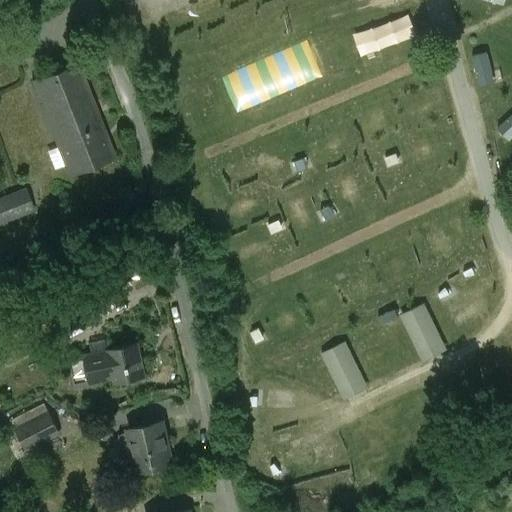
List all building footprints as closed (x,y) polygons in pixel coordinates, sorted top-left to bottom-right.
[(482,86),(498,82),(489,50),(473,55),(482,86)] [(76,61),(32,78),(68,170),(112,153),(76,61)] [(510,140),(511,138),(511,114),(499,127),(510,140)] [(27,185),(0,195),(0,226),(38,212),(27,185)] [(432,263),(458,250),(442,218),(416,230),(432,263)] [(432,283),(449,315),(475,301),(458,269),(432,283)] [(87,343),(89,353),(91,361),(109,358),(107,349),(105,339),(87,343)] [(138,343),(107,349),(109,358),(113,377),(114,383),(145,377),(138,343)] [(113,377),(109,358),(91,361),(89,353),(66,357),(72,385),(113,377)] [(45,415),(12,432),(24,455),(57,437),(45,415)] [(161,420),(128,428),(134,450),(139,470),(172,462),(161,420)] [(139,470),(134,450),(119,454),(124,474),(139,470)]
